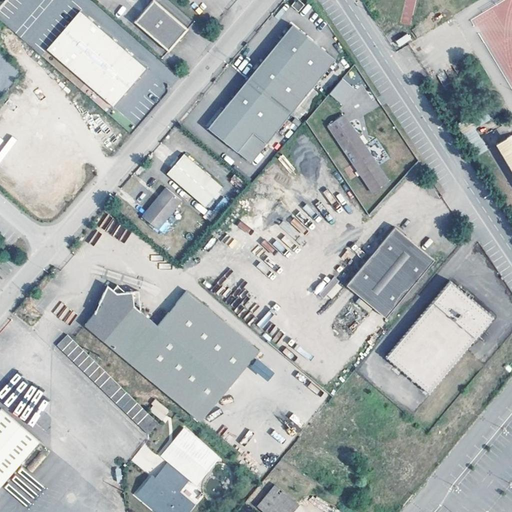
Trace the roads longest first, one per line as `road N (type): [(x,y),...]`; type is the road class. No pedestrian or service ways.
road 1 (unclassified): [(51,249),(263,0)]
road 2 (residential): [(346,0),(511,251)]
road 3 (residential): [(511,390),(412,511)]
